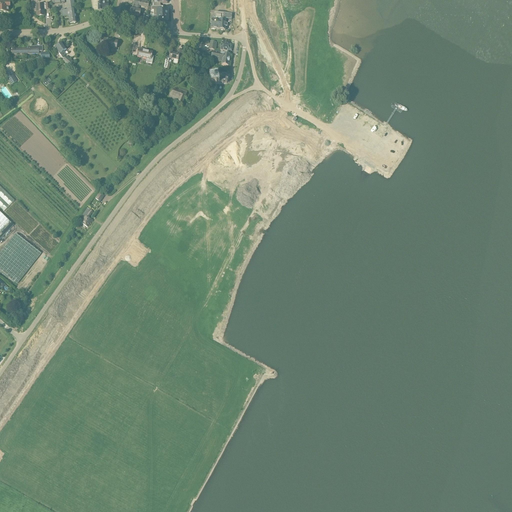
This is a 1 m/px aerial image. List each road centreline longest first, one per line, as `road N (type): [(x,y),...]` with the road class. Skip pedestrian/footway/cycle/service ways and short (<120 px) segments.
road 1 (unclassified): [(22,340),(143,173),(228,100)]
road 2 (track): [(149,511),(150,399),(186,332)]
road 3 (residential): [(176,34),(116,20),(0,33)]
road 4 (unclassified): [(385,121),(365,153),(258,86)]
road 5 (track): [(186,332),(212,299),(250,214)]
